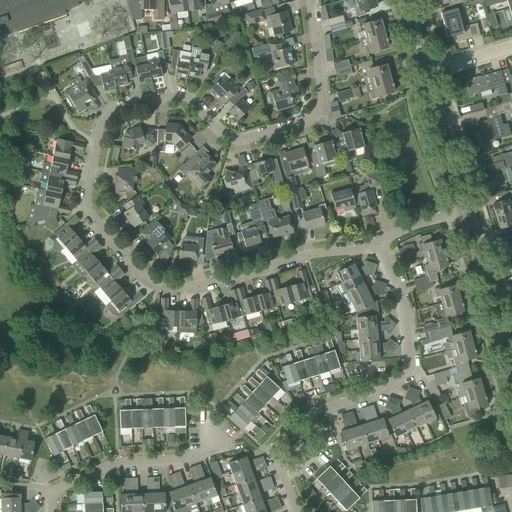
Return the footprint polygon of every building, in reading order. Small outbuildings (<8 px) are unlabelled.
[(0,0),(0,30),(1,35),(15,30),(16,33),(66,15),(65,11),(79,6),(76,0),(0,0)] [(128,0),(127,4),(132,20),(141,20),(140,10),(152,10),(153,20),(163,20),(163,8),(162,0),(128,0)] [(188,11),(186,0),(168,0),(170,14),(188,11)] [(186,0),(188,11),(205,9),(204,0),(186,0)] [(233,2),(232,0),(210,0),(213,8),(233,2)] [(354,0),(357,6),(354,7),(356,17),(365,15),(364,10),(377,6),(375,0),(354,0)] [(506,1),(509,9),(511,8),(511,0),(482,0),(483,2),(484,7),(506,1)] [(245,14),(248,25),(266,20),(263,9),(245,14)] [(440,13),(447,38),(455,36),(457,42),(480,36),(476,23),(462,27),(457,9),(440,13)] [(220,11),(212,13),(214,22),(222,20),(220,11)] [(286,11),(268,16),(273,36),(292,32),(286,11)] [(214,22),(212,13),(205,15),(208,23),(214,22)] [(486,15),(490,29),(497,27),(493,13),(486,15)] [(327,20),(329,26),(347,21),(345,14),(327,20)] [(363,31),(365,38),(365,39),(384,34),(381,20),(367,24),(365,18),(357,20),(360,32),(363,31)] [(176,21),(168,22),(169,30),(177,29),(176,21)] [(347,21),(329,26),(331,33),(349,28),(347,21)] [(232,29),(225,45),(232,49),(240,33),(232,29)] [(365,39),(365,38),(362,39),(366,55),(371,53),(370,52),(388,47),(384,34),(365,39)] [(210,52),(218,56),(224,44),(216,40),(210,52)] [(251,49),(253,58),(270,53),(275,69),(294,64),(290,47),(286,48),(284,40),(251,49)] [(189,61),(187,76),(199,78),(199,76),(199,75),(205,76),(206,73),(209,54),(209,53),(200,52),(201,49),(192,47),(191,51),(191,53),(189,61)] [(130,48),(125,49),(126,55),(129,69),(130,69),(135,68),(139,85),(151,82),(150,79),(146,61),(146,59),(140,60),(139,57),(133,58),(130,48)] [(324,50),(326,62),(333,62),(332,48),(324,50)] [(172,55),(170,65),(176,66),(174,76),(186,79),(187,76),(189,61),(191,53),(173,50),(172,55)] [(109,60),(110,65),(111,65),(115,87),(127,84),(126,81),(132,80),(130,69),(129,69),(126,55),(123,55),(118,57),(118,58),(109,60)] [(158,58),(146,61),(150,79),(162,77),(158,58)] [(80,63),(86,72),(90,69),(85,60),(80,63)] [(332,64),(334,71),(350,67),(348,60),(332,64)] [(364,70),(368,84),(390,78),(387,65),(373,68),(371,60),(360,63),(362,70),(364,70)] [(111,65),(110,65),(94,68),(98,83),(101,82),(104,93),(116,90),(115,87),(111,65)] [(350,67),(334,71),(336,78),(352,74),(350,67)] [(508,69),(501,71),(505,83),(511,81),(511,74),(510,75),(508,69)] [(246,76),(249,79),(254,73),(251,70),(246,76)] [(255,72),(257,79),(264,78),(262,70),(255,72)] [(298,99),(293,80),(295,79),(293,71),(275,77),(278,89),(267,92),(272,110),(276,109),(276,111),(293,107),(291,100),(298,99)] [(496,88),(501,104),(510,102),(510,101),(508,94),(505,83),(501,71),(466,81),(468,87),(466,87),(470,99),(474,98),(473,96),(480,93),(496,88)] [(207,92),(218,102),(221,98),(225,103),(240,88),(229,78),(225,74),(223,73),(221,74),(218,76),(212,82),(214,85),(207,92)] [(390,78),(368,84),(372,99),(377,98),(376,97),(394,92),(390,78)] [(72,88),(63,93),(73,108),(75,107),(78,113),(84,110),(81,104),(83,102),(89,99),(91,102),(97,98),(86,80),(76,86),(78,89),(74,92),(72,88)] [(246,84),(249,91),(256,88),(252,81),(246,84)] [(243,89),(238,94),(242,98),(247,93),(243,89)] [(336,93),(338,102),(355,97),(352,89),(336,93)] [(228,112),(237,121),(250,108),(240,99),(228,112)] [(501,104),(495,105),(498,114),(507,112),(510,120),(511,119),(511,107),(510,102),(501,104)] [(506,136),(501,116),(476,123),(482,143),(506,136)] [(157,139),(156,151),(164,151),(165,142),(170,142),(178,150),(181,154),(191,145),(187,141),(191,138),(179,124),(165,124),(165,130),(157,129),(157,139)] [(130,130),(130,131),(129,131),(129,133),(125,132),(124,137),(123,137),(121,147),(138,151),(139,145),(144,143),(146,148),(153,145),(154,129),(140,128),(140,127),(130,130)] [(343,140),(337,142),(345,169),(350,167),(348,161),(352,160),(349,151),(364,147),(360,134),(361,134),(359,128),(341,133),(343,140)] [(56,139),(52,156),(68,160),(72,142),(56,139)] [(315,152),(310,154),(317,178),(325,176),(321,163),(337,158),(331,140),(314,146),(315,152)] [(18,166),(27,168),(31,151),(22,149),(18,166)] [(281,163),(290,194),(298,192),(298,191),(293,175),(293,176),(291,171),(307,166),(302,149),(285,154),(287,161),(281,163)] [(493,164),(489,165),(491,172),(495,171),(499,187),(511,183),(511,173),(510,166),(511,165),(511,154),(511,152),(491,158),(493,164)] [(178,170),(184,176),(188,171),(203,187),(211,179),(206,174),(216,164),(206,154),(200,159),(195,154),(178,170)] [(43,162),(41,172),(65,177),(68,160),(52,156),(51,164),(43,162)] [(270,159),(246,166),(252,186),(258,185),(256,180),(264,177),(262,174),(272,171),(279,169),(276,159),(271,161),(270,159)] [(252,186),(246,166),(245,165),(239,166),(237,173),(225,170),(223,180),(225,187),(233,189),(234,193),(252,188),(252,186)] [(117,176),(114,176),(115,193),(118,193),(118,197),(124,196),(124,193),(125,193),(132,192),(132,183),(138,183),(137,168),(127,169),(117,170),(117,176)] [(46,183),(45,191),(61,194),(65,177),(41,172),(39,181),(46,183)] [(330,192),(332,199),(334,209),(343,207),(344,212),(356,209),(355,205),(359,203),(363,216),(372,213),(370,208),(376,206),(372,190),(370,190),(370,188),(381,185),(378,173),(366,177),(368,184),(350,189),(350,188),(347,189),(347,187),(330,192)] [(37,189),(33,209),(38,210),(35,219),(36,222),(55,218),(55,212),(57,212),(61,194),(45,191),(37,189)] [(298,192),(290,194),(295,210),(303,207),(301,201),(306,200),(304,190),(298,191),(298,192)] [(493,204),(497,216),(511,211),(511,206),(511,205),(511,204),(511,190),(505,193),(507,200),(493,204)] [(123,213),(133,228),(149,218),(141,205),(144,203),(139,195),(123,205),(126,211),(123,213)] [(257,205),(262,221),(266,234),(271,233),(272,238),(286,234),(286,236),(293,234),(288,216),(275,220),(273,212),(271,210),(264,212),(262,202),(257,203),(257,205)] [(179,204),(177,212),(188,214),(190,206),(179,204)] [(267,238),(266,234),(262,221),(257,205),(250,207),(252,211),(251,212),(254,224),(248,225),(239,227),(241,232),(236,233),(238,241),(243,240),(245,247),(256,244),(255,241),(267,238)] [(188,214),(196,216),(198,208),(190,206),(188,214)] [(302,212),(307,230),(324,225),(319,207),(302,212)] [(221,213),(224,225),(231,223),(228,211),(221,213)] [(511,225),(511,211),(497,216),(501,229),(511,225)] [(149,226),(141,232),(148,240),(146,243),(158,256),(164,250),(169,255),(173,246),(169,241),(162,234),(163,233),(164,229),(155,220),(149,226)] [(57,254),(65,247),(77,237),(66,223),(53,234),(57,238),(52,242),(52,247),(57,254)] [(211,246),(211,247),(214,256),(223,253),(223,252),(232,250),(226,226),(215,229),(217,236),(211,237),(213,245),(211,246)] [(429,239),(430,239),(429,235),(419,237),(421,243),(417,244),(420,252),(423,251),(425,258),(444,253),(440,239),(430,242),(429,239)] [(65,247),(76,260),(88,250),(97,242),(94,238),(84,246),(77,237),(65,247)] [(178,260),(196,261),(197,255),(204,255),(206,238),(196,237),(196,245),(180,244),(178,260)] [(398,250),(399,255),(415,251),(413,245),(412,246),(402,248),(398,250)] [(84,277),(85,277),(100,264),(88,250),(76,260),(70,265),(82,279),(84,277)] [(413,280),(415,286),(430,282),(437,280),(434,270),(448,266),(444,253),(425,258),(427,265),(424,266),(426,274),(427,274),(428,276),(413,280)] [(34,261),(40,268),(46,262),(40,255),(34,261)] [(363,267),(375,271),(377,265),(365,261),(363,267)] [(97,290),(99,288),(99,287),(120,269),(116,265),(107,273),(100,264),(85,277),(89,282),(90,282),(97,290)] [(336,273),(341,283),(361,273),(363,267),(356,270),(354,264),(336,273)] [(341,283),(346,292),(363,283),(361,278),(367,275),(373,277),(375,271),(363,267),(361,273),(341,283)] [(99,287),(99,288),(110,301),(122,291),(115,282),(125,275),(120,269),(99,287)] [(47,278),(50,282),(56,277),(53,273),(47,278)] [(56,277),(50,282),(53,286),(59,281),(56,277)] [(307,281),(289,286),(294,302),(302,300),(311,297),(307,281)] [(375,281),(373,286),(384,290),(386,284),(375,281)] [(430,282),(415,286),(416,292),(431,288),(430,282)] [(346,292),(350,302),(370,292),(372,286),(373,286),(372,286),(366,289),(363,283),(346,292)] [(439,297),(441,304),(460,298),(456,285),(438,290),(438,288),(434,290),(436,297),(439,297)] [(289,286),(272,291),(277,306),(294,302),(289,286)] [(356,312),(357,314),(377,309),(377,301),(373,303),(370,298),(376,295),(377,294),(382,296),(384,290),(373,286),(372,286),(370,292),(350,302),(355,312),(356,312)] [(242,287),(235,289),(243,316),(260,311),(255,296),(245,299),(242,287)] [(233,302),(222,306),(226,321),(243,316),(235,289),(229,291),(233,302)] [(122,291),(110,301),(111,301),(105,306),(107,307),(107,309),(112,315),(113,315),(115,317),(116,316),(118,318),(122,315),(134,305),(144,297),(139,292),(130,300),(122,291)] [(272,291),(255,296),(260,311),(277,306),(272,291)] [(327,291),(320,293),(322,299),(328,298),(329,297),(327,291)] [(226,321),(222,306),(211,309),(208,297),(201,299),(209,326),(226,321)] [(160,327),(177,327),(178,311),(167,311),(167,299),(160,298),(160,311),(160,327)] [(422,327),(424,333),(449,326),(446,316),(463,312),(460,298),(441,304),(436,305),(434,308),(436,313),(441,316),(442,319),(436,320),(437,323),(422,327)] [(178,311),(177,327),(177,333),(195,333),(196,317),(201,317),(201,311),(196,311),(196,300),(190,299),(190,311),(178,311)] [(329,301),(324,303),(327,312),(332,310),(329,301)] [(355,318),(357,329),(379,326),(383,330),(391,321),(387,317),(383,322),(382,322),(376,322),(375,317),(378,316),(377,309),(357,314),(355,315),(356,318),(355,318)] [(281,322),(283,328),(300,323),(299,319),(294,321),(293,318),(281,322)] [(264,323),(267,332),(275,329),(273,321),(264,323)] [(391,321),(383,330),(384,331),(388,335),(396,325),(391,321)] [(90,329),(98,338),(103,334),(95,325),(90,329)] [(357,329),(358,340),(377,338),(377,332),(383,331),(384,331),(383,330),(379,326),(357,329)] [(445,352),(454,350),(472,345),(469,331),(451,336),(451,335),(449,326),(424,333),(427,344),(442,340),(442,339),(447,338),(448,342),(443,344),(445,352)] [(230,335),(232,342),(249,337),(247,330),(230,335)] [(205,335),(207,345),(217,343),(215,333),(205,335)] [(358,340),(359,350),(381,348),(385,352),(393,342),(389,339),(385,343),(378,344),(377,338),(358,340)] [(152,350),(160,351),(161,341),(154,339),(152,350)] [(329,352),(324,354),(323,354),(329,371),(340,368),(331,340),(326,342),(329,352)] [(393,342),(385,352),(386,352),(391,356),(399,347),(393,342)] [(320,344),(310,347),(313,357),(319,375),(329,371),(323,354),(324,354),(320,344)] [(476,358),(474,352),(475,352),(475,349),(474,350),(472,345),(454,350),(456,357),(452,358),(457,374),(466,372),(463,362),(476,358)] [(308,359),(303,360),(309,378),(319,375),(313,357),(310,347),(305,349),(308,359)] [(381,348),(359,350),(360,362),(380,360),(379,354),(386,353),(386,352),(385,352),(381,348)] [(298,362),(293,364),(298,381),(309,378),(303,360),(300,350),(295,352),(298,362)] [(298,381),(293,364),(289,354),(285,355),(288,365),(282,367),(288,385),(298,381)] [(277,366),(271,368),(275,374),(280,373),(277,366)] [(262,380),(259,385),(272,397),(280,389),(258,370),(255,373),(262,380)] [(432,375),(434,380),(449,376),(448,371),(432,375)] [(449,376),(434,380),(435,386),(451,382),(449,376)] [(255,388),(251,393),(265,405),(272,397),(259,385),(251,377),(247,381),(255,388)] [(464,397),(483,392),(479,378),(462,383),(461,381),(457,383),(458,389),(457,389),(455,391),(457,399),(464,397)] [(248,396),(244,400),(258,413),(265,405),(251,393),(244,385),(240,389),(248,396)] [(408,387),(406,393),(417,397),(418,397),(420,391),(408,387)] [(483,392),(464,397),(466,404),(463,405),(467,417),(480,413),(478,413),(477,408),(487,405),(483,392)] [(237,408),(250,421),(253,424),(256,420),(253,418),(258,413),(244,400),(236,393),(233,397),(241,404),(237,408)] [(413,408),(407,410),(415,428),(425,424),(415,403),(417,397),(406,393),(404,399),(410,401),(409,401),(413,408)] [(179,408),(173,408),(174,427),(185,426),(184,397),(179,398),(179,408)] [(389,397),(387,402),(398,407),(398,406),(400,401),(389,397)] [(418,397),(417,397),(415,403),(425,424),(435,419),(427,401),(421,403),(418,397)] [(158,409),(152,409),(153,428),(164,427),(163,409),(162,398),(157,398),(158,409)] [(168,409),(163,409),(164,427),(174,427),(173,408),(173,398),(168,398),(168,409)] [(136,410),(130,410),(131,429),(142,428),(141,410),(141,399),(136,399),(136,410)] [(151,399),(141,399),(141,410),(142,428),(153,428),(152,409),(151,399)] [(131,429),(130,410),(130,400),(125,400),(125,410),(119,411),(120,429),(131,429)] [(250,421),(237,408),(229,401),(226,405),(233,412),(229,417),(243,429),(250,421)] [(398,407),(387,402),(385,408),(390,410),(390,411),(393,417),(387,420),(395,438),(402,435),(404,439),(408,437),(406,433),(396,412),(398,407)] [(438,406),(445,420),(451,417),(444,403),(438,406)] [(89,417),(84,420),(92,436),(102,431),(89,405),(85,408),(89,417)] [(373,405),(367,407),(377,441),(387,438),(382,418),(377,420),(373,405)] [(399,407),(398,406),(398,407),(396,412),(406,433),(415,428),(407,410),(402,413),(399,407)] [(366,424),(361,425),(367,444),(377,441),(367,407),(361,409),(366,424)] [(80,422),(74,424),(82,441),(92,436),(84,420),(80,410),(75,412),(80,422)] [(352,412),(346,414),(357,447),(367,444),(361,425),(357,427),(352,412)] [(357,447),(346,414),(341,415),(345,430),(340,432),(346,451),(357,447)] [(70,426),(65,429),(73,446),(82,441),(74,424),(70,415),(65,417),(70,426)] [(60,431),(55,434),(63,450),(73,446),(65,429),(60,420),(56,422),(60,431)] [(63,450),(55,434),(50,424),(46,426),(50,436),(45,439),(53,455),(63,450)] [(263,425),(259,430),(264,434),(268,429),(263,425)] [(3,455),(17,458),(23,431),(18,430),(16,439),(6,437),(3,455)] [(23,431),(17,458),(31,460),(34,443),(26,441),(28,432),(23,431)] [(79,462),(77,456),(71,459),(74,465),(79,462)] [(228,464),(231,474),(264,463),(262,457),(248,462),(246,457),(228,464)] [(361,459),(353,462),(353,464),(355,468),(363,465),(361,461),(361,459)] [(211,463),(213,469),(219,467),(217,461),(211,463)] [(59,468),(60,471),(71,467),(69,463),(59,468)] [(231,474),(235,484),(254,478),(252,473),(266,468),(264,463),(231,474)] [(323,487),(337,474),(345,467),(341,464),(334,471),(329,466),(316,479),(323,487)] [(194,467),(206,500),(208,505),(212,504),(210,498),(216,496),(210,477),(205,479),(200,465),(194,467)] [(193,483),(189,485),(196,503),(206,500),(194,467),(188,469),(193,483)] [(218,469),(212,472),(215,480),(221,478),(218,469)] [(323,487),(331,495),(344,482),(352,475),(349,471),(341,479),(337,474),(323,487)] [(179,472),(174,474),(186,507),(196,503),(189,485),(185,486),(179,472)] [(186,507),(174,474),(168,476),(173,490),(168,492),(175,511),(186,507)] [(506,488),(504,476),(497,477),(499,489),(506,488)] [(235,484),(239,495),(272,483),(270,477),(255,482),(254,478),(235,484)] [(483,488),(477,489),(480,507),(480,511),(485,511),(485,507),(491,505),(486,477),(481,478),(483,488)] [(137,478),(131,479),(131,511),(142,511),(142,494),(137,494),(137,478)] [(147,493),(142,494),(142,511),(153,511),(152,478),(146,478),(147,493)] [(158,478),(152,478),(153,511),(164,511),(164,493),(159,493),(158,478)] [(131,511),(131,479),(125,479),(125,494),(120,494),(120,511),(131,511)] [(331,495),(338,503),(352,490),(359,483),(356,479),(348,487),(344,482),(331,495)] [(472,489),(466,490),(469,509),(480,507),(477,489),(475,479),(470,480),(472,489)] [(462,492),(456,493),(459,511),(469,509),(466,490),(465,481),(460,481),(462,492)] [(451,494),(445,495),(448,511),(458,511),(459,511),(456,493),(454,482),(449,483),(451,494)] [(239,495),(242,505),(261,498),(259,494),(274,488),(272,483),(239,495)] [(439,490),(434,491),(435,496),(437,511),(448,511),(445,495),(443,484),(439,485),(439,490)] [(437,511),(435,496),(434,491),(433,486),(428,487),(428,489),(427,489),(429,497),(420,499),(421,511),(437,511)] [(352,490),(338,503),(345,511),(367,491),(363,487),(356,494),(352,490)] [(399,500),(394,500),(393,511),(404,511),(404,500),(404,489),(399,490),(399,500)] [(410,500),(404,500),(404,511),(415,511),(415,489),(410,489),(410,500)] [(17,491),(0,490),(0,495),(0,499),(1,509),(1,510),(23,509),(25,511),(28,511),(36,504),(31,500),(27,504),(20,504),(20,498),(19,492),(17,491)] [(382,511),(382,501),(383,501),(382,490),(377,491),(378,501),(371,501),(371,511),(382,511)] [(389,501),(383,501),(382,501),(382,511),(393,511),(394,500),(393,490),(388,490),(389,501)] [(83,493),(83,504),(102,503),(112,503),(112,498),(102,498),(101,492),(83,493)] [(242,505),(244,511),(254,511),(279,503),(277,497),(262,502),(261,498),(242,505)] [(83,504),(83,511),(112,511),(113,509),(102,509),(102,503),(83,504)] [(279,503),(254,511),(271,511),(281,509),(279,503)]
